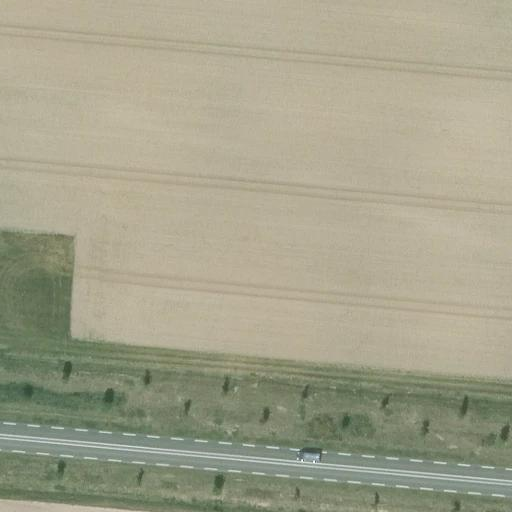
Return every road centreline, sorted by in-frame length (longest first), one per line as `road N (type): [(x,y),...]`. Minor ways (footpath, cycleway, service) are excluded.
road 1 (secondary): [(511,484),(0,439)]
road 2 (track): [(0,343),(511,387)]
